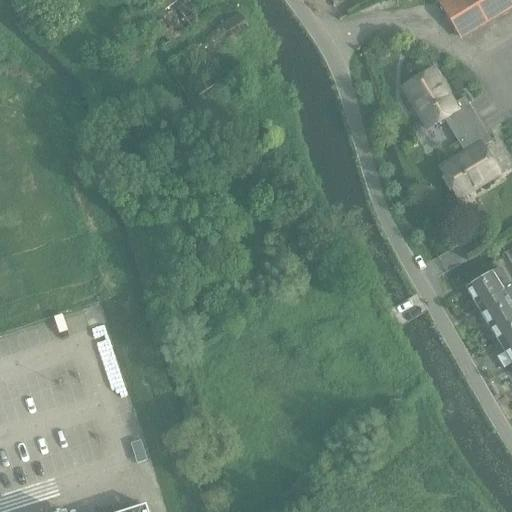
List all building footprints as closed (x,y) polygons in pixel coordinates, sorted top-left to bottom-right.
[(155,0),(126,19),(100,40),(124,71),(150,51),(141,37),(150,30),(163,48),(200,24),(187,5),(194,0),(155,0)] [(450,0),(440,6),(461,40),(511,9),(506,0),(450,0)] [(166,65),(190,103),(217,85),(204,63),(251,33),(240,16),(166,65)] [(444,120),(454,137),(478,122),(465,99),(454,106),(433,71),(405,88),(420,114),(418,115),(427,130),(444,120)] [(200,115),(205,126),(236,107),(239,111),(257,100),(249,85),(200,115)] [(478,122),(454,137),(465,155),(439,170),(456,198),(482,183),(483,186),(499,177),(483,149),(492,144),(478,122)] [(466,290),(478,309),(511,288),(500,269),(466,290)] [(296,278),(273,292),(288,318),(301,311),(315,336),(338,323),(316,285),(304,292),(296,278)] [(511,314),(511,288),(478,309),(489,328),(511,314)] [(511,340),(511,314),(489,328),(501,347),(511,340)] [(285,324),(248,345),(261,367),(298,346),(285,324)] [(238,332),(231,336),(237,347),(244,343),(238,332)] [(226,339),(219,343),(225,353),(232,349),(226,339)] [(511,340),(501,347),(511,365),(511,340)] [(367,360),(344,373),(359,399),(347,406),(362,432),(384,419),(377,405),(389,398),(367,360)] [(248,402),(211,423),(223,444),(259,423),(256,417),(248,402)] [(331,403),(294,424),(307,447),(344,426),(331,403)] [(259,423),(223,444),(235,465),(271,444),(259,423)] [(307,452),(300,456),(306,466),(313,462),(307,452)] [(295,458),(289,462),(295,473),(301,469),(295,458)]
